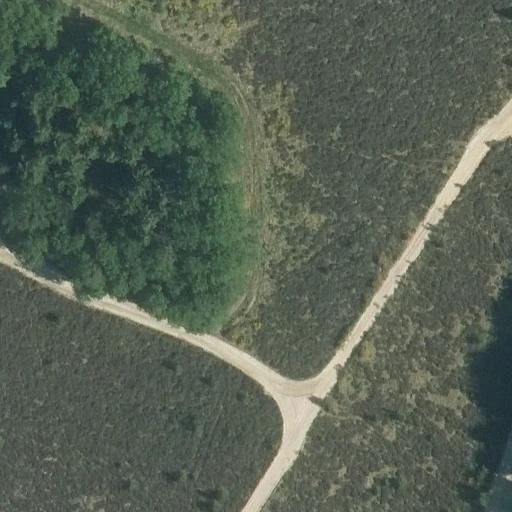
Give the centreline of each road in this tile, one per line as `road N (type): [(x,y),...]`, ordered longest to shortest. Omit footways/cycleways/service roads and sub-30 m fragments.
road 1 (track): [(250,511),(401,267),(511,114)]
road 2 (track): [(0,252),(220,349),(311,409)]
